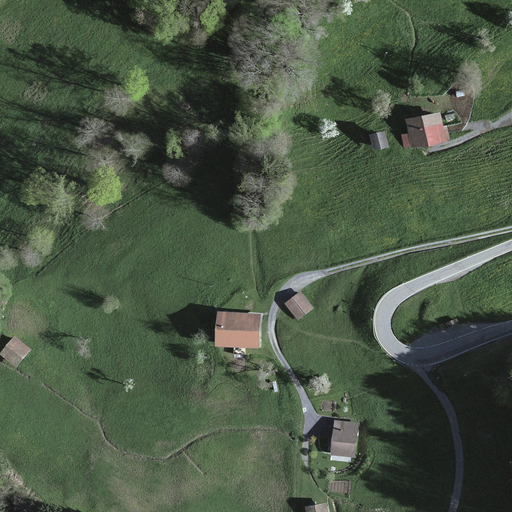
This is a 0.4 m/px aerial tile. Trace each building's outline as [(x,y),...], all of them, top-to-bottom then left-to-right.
[(441,112),(407,119),(410,133),(402,134),(404,148),(446,139),(441,112)] [(385,131),(370,135),(374,150),(389,147),(385,131)] [(313,308),(301,292),(288,302),(300,318),(313,308)] [(261,315),(221,312),(219,342),(259,345),(261,315)] [(32,351),(15,336),(0,353),(16,368),(32,351)] [(358,423),(336,421),(333,453),(355,455),(358,423)] [(327,511),(326,503),(309,506),(309,511),(327,511)]
